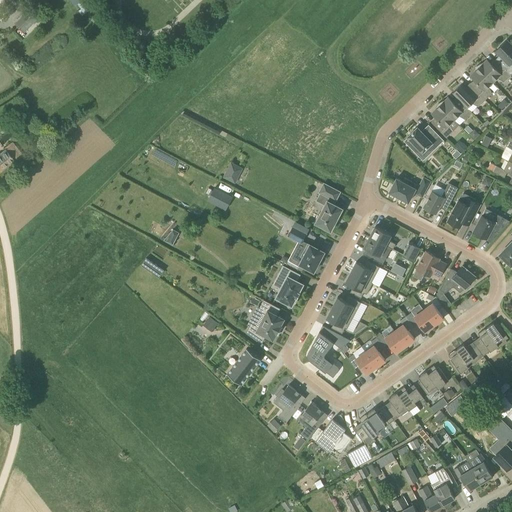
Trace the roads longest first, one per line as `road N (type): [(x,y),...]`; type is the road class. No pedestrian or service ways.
road 1 (residential): [(365,201),(480,258),(497,276),(496,296),(346,405),(287,358)]
road 2 (track): [(0,490),(18,407),(0,221)]
road 3 (residential): [(365,201),(387,127),(504,15)]
road 4 (residential): [(287,358),(365,201)]
